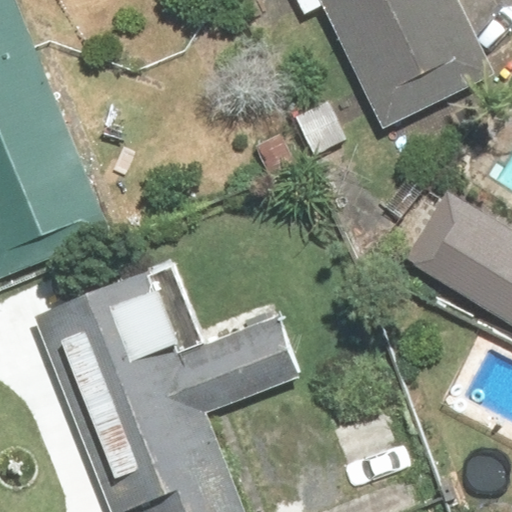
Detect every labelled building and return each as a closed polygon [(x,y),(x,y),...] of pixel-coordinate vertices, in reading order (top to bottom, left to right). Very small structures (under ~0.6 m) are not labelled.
[(31,0),(0,0),(0,273),(2,280),(122,234),(31,0)] [(306,0),(312,11),(334,1),(392,126),(506,74),(471,0),(306,0)] [(346,98),(304,116),(319,154),(362,136),(346,98)] [(511,226),(458,193),(416,260),(511,318),(511,226)] [(259,511),(220,410),(311,374),(289,316),(218,343),(187,262),(48,316),(124,511),(127,511),(144,506),(146,511),(259,511)]
